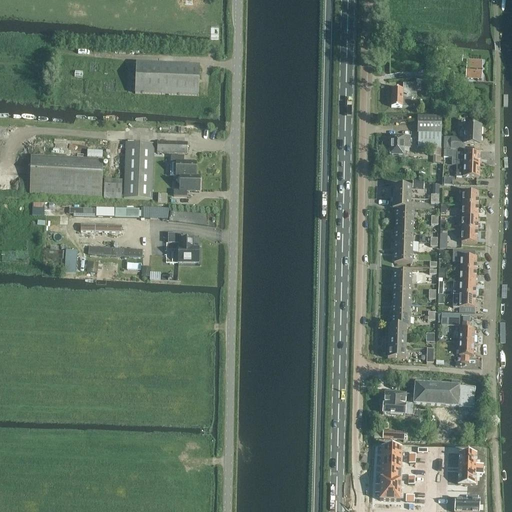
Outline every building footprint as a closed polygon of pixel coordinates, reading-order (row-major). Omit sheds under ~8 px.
[(462,63),(463,53),(446,52),(445,62),(462,63)] [(481,80),(482,62),(467,61),(466,79),(481,80)] [(134,94),(135,94),(198,97),(199,66),(136,64),(134,94)] [(417,92),(417,85),(403,85),(403,91),(392,90),(391,108),(411,109),(412,98),(417,98),(417,92)] [(441,134),(442,118),(418,118),(417,134),(441,134)] [(480,146),(481,128),(465,127),(464,139),(445,138),(444,150),(464,151),(465,145),(480,146)] [(410,149),(410,137),(390,137),(390,156),(404,156),(404,149),(410,149)] [(187,144),(182,144),(157,143),(157,154),(187,154),(187,144)] [(152,201),(154,145),(125,144),(123,200),(152,201)] [(430,149),(430,157),(433,157),(433,164),(441,164),(441,157),(441,149),(430,149)] [(479,167),(480,155),(456,154),(456,166),(479,167)] [(171,156),(170,162),(176,163),(175,178),(179,178),(179,177),(196,177),(196,163),(184,163),(184,157),(171,156)] [(30,194),(101,198),(102,162),(31,158),(30,194)] [(456,178),(479,179),(479,167),(456,166),(456,178)] [(196,178),(196,177),(179,177),(179,178),(179,191),(174,191),(173,198),(187,198),(187,192),(199,192),(199,178),(196,178)] [(104,180),(103,199),(122,200),(122,180),(104,180)] [(390,199),(410,200),(411,189),(393,188),(393,191),(391,191),(390,199)] [(168,203),(168,194),(159,194),(159,202),(168,203)] [(462,206),(478,207),(478,194),(463,194),(462,206)] [(392,210),(413,211),(413,210),(410,210),(410,200),(390,199),(390,207),(393,207),(392,210)] [(478,207),(462,206),(462,219),(478,219),(478,207)] [(139,210),(96,209),(70,209),(70,215),(75,215),(75,217),(139,219),(139,210)] [(395,221),(413,222),(413,211),(392,210),(396,210),(395,221)] [(143,219),(168,220),(168,211),(144,211),(143,219)] [(478,219),(462,219),(462,232),(477,232),(478,219)] [(413,232),(413,222),(395,221),(395,232),(413,232)] [(413,232),(395,232),(395,243),(412,243),(413,232)] [(477,232),(462,232),(461,244),(477,245),(477,232)] [(168,235),(168,244),(180,244),(179,248),(178,264),(198,264),(199,249),(193,249),(193,241),(180,241),(180,236),(168,235)] [(412,243),(395,243),(394,253),(412,254),(412,243)] [(89,248),(88,255),(143,259),(144,251),(89,248)] [(75,275),(77,253),(66,252),(64,274),(75,275)] [(453,252),(452,264),(461,264),(460,271),(476,272),(476,259),(474,259),(475,253),(453,252)] [(412,254),(394,253),(394,264),(412,265),(412,254)] [(88,262),(86,273),(97,274),(98,263),(88,262)] [(142,267),(141,277),(150,278),(151,268),(142,267)] [(460,276),(460,284),(476,284),(476,276),(476,272),(460,271),(460,276)] [(393,284),(411,285),(411,274),(394,273),(393,284)] [(393,295),(411,295),(411,285),(393,284),(393,295)] [(460,292),(460,297),(475,297),(475,293),(476,284),(460,284),(460,292)] [(393,306),(410,306),(411,295),(393,295),(393,306)] [(453,296),(453,309),(459,309),(475,310),(475,297),(460,297),(453,296)] [(410,317),(410,306),(393,306),(392,317),(410,317)] [(460,328),(460,316),(441,315),(441,327),(460,328)] [(410,317),(392,317),(392,327),(388,327),(410,328),(410,317)] [(460,330),(460,344),(474,344),(474,331),(470,331),(470,325),(470,317),(463,317),(463,324),(462,330),(460,330)] [(410,328),(388,327),(388,330),(386,330),(386,338),(406,339),(406,328),(410,328)] [(405,349),(406,339),(386,338),(386,346),(388,346),(388,349),(385,349),(405,349)] [(460,344),(459,357),(461,357),(461,363),(469,364),(469,363),(469,358),(473,358),(474,344),(460,344)] [(405,349),(385,349),(385,357),(388,357),(387,360),(405,361),(405,349)] [(451,385),(416,383),(415,385),(415,390),(414,397),(408,396),(408,405),(414,406),(474,410),(475,389),(459,388),(460,384),(451,383),(451,385)] [(405,416),(406,396),(385,394),(384,405),(383,415),(405,416)] [(384,432),(383,440),(403,442),(404,433),(384,432)] [(381,459),(401,459),(402,448),(382,448),(381,459)] [(476,455),(459,454),(459,470),(483,470),(483,465),(476,465),(476,455)] [(381,469),(401,470),(401,459),(381,459),(381,469)] [(381,469),(380,480),(401,481),(401,470),(381,469)] [(459,470),(458,485),(475,486),(476,475),(483,475),(483,470),(459,470)] [(380,501),(400,502),(401,481),(380,480),(380,486),(375,486),(375,495),(380,495),(380,501)] [(454,511),(479,511),(480,501),(478,501),(479,497),(467,497),(466,501),(455,501),(454,511)]
